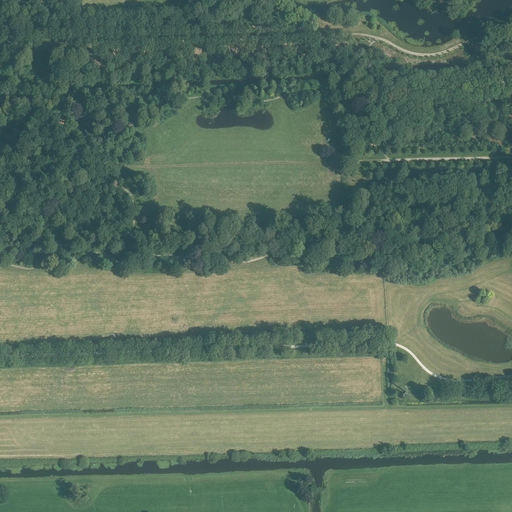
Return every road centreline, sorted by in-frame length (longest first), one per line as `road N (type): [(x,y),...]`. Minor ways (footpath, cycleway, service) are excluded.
road 1 (track): [(0,356),(381,343)]
road 2 (track): [(381,343),(404,348),(444,379),(511,375)]
